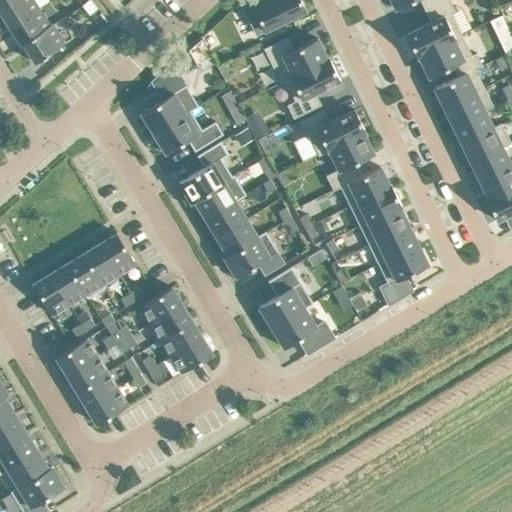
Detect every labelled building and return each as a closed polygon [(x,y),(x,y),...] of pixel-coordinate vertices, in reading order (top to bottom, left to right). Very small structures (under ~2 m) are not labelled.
[(34,0),(8,0),(0,5),(0,12),(9,26),(39,7),(34,0)] [(87,0),(82,5),(90,14),(98,8),(91,0),(87,0)] [(305,9),(300,0),(242,0),(240,2),(255,33),(305,9)] [(391,0),(395,8),(411,0),(419,0),(424,9),(443,0),(391,0)] [(455,12),(449,0),(443,0),(424,9),(430,22),(405,34),(415,56),(418,55),(460,34),(451,14),(455,12)] [(50,25),(39,7),(9,26),(20,44),(23,43),(50,25)] [(23,44),(35,62),(64,43),(53,25),(23,44)] [(511,35),(511,33),(499,39),(505,52),(511,44),(511,35)] [(460,34),(418,55),(428,76),(451,65),(457,77),(474,69),(481,65),(475,52),(470,54),(460,34)] [(326,58),(316,37),(293,48),(287,35),(262,47),(279,81),(283,79),(326,58)] [(501,55),(493,59),(498,69),(506,65),(501,55)] [(339,79),(328,57),(326,58),(283,79),(293,100),(289,102),(296,116),(320,104),(314,91),(339,79)] [(163,98),(141,111),(154,133),(190,110),(198,105),(185,84),(172,63),(152,81),(163,98)] [(457,77),(434,88),(443,106),(483,87),(474,69),(457,77)] [(511,92),(508,85),(500,89),(505,99),(511,95),(511,92)] [(483,87),(443,106),(452,125),(483,109),(491,105),(483,87)] [(239,106),(230,111),(237,123),(246,118),(239,106)] [(328,121),(322,108),(298,120),(304,134),(307,133),(316,153),(327,148),(361,131),(364,130),(353,109),(328,121)] [(483,109),(452,125),(460,143),(492,128),(483,109)] [(190,110),(154,133),(166,152),(188,139),(195,151),(222,134),(215,120),(201,129),(190,110)] [(492,128),(460,143),(469,161),(501,146),(509,142),(500,124),(492,128)] [(236,133),(242,144),(254,137),(247,126),(236,133)] [(372,153),(361,131),(327,148),(337,168),(324,174),(331,189),(338,186),(355,177),(349,164),(372,153)] [(204,166),(179,181),(190,200),(232,175),(221,158),(228,153),(220,141),(197,155),(204,166)] [(501,146),(469,161),(478,180),(510,164),(501,146)] [(511,169),(510,164),(478,180),(487,198),(511,185),(511,169)] [(388,186),(378,166),(355,177),(338,186),(348,205),(388,186)] [(262,183),(270,178),(264,169),(257,174),(262,183)] [(284,170),(276,174),(282,185),(289,181),(284,170)] [(234,175),(191,201),(191,202),(195,200),(205,217),(235,199),(245,193),(234,175)] [(270,178),(262,183),(268,192),(275,187),(270,178)] [(399,204),(390,185),(388,186),(348,205),(357,224),(397,205),(399,204)] [(511,185),(487,198),(485,199),(495,220),(511,211),(511,185)] [(235,199),(205,217),(217,236),(247,218),(236,200),(235,199)] [(407,224),(397,205),(357,224),(367,244),(407,224)] [(283,221),(290,216),(285,207),(277,212),(283,221)] [(311,223),(306,213),(298,217),(303,227),(311,223)] [(290,216),(283,221),(288,230),(296,225),(290,216)] [(247,218),(217,236),(227,253),(224,256),(225,257),(266,232),(265,230),(257,235),(247,218)] [(316,233),(311,223),(303,227),(308,237),(316,233)] [(416,244),(407,224),(367,244),(376,263),(416,244)] [(118,273),(135,262),(117,232),(99,242),(118,273)] [(266,232),(225,257),(236,276),(270,256),(278,251),(266,232)] [(337,247),(331,237),(323,242),(329,251),(337,247)] [(102,283),(118,273),(99,242),(83,252),(102,283)] [(426,264),(416,244),(376,263),(386,284),(379,287),(388,304),(410,289),(403,275),(426,264)] [(85,293),(102,283),(83,252),(67,262),(85,293)] [(69,303),(85,293),(67,262),(50,272),(69,303)] [(277,295),(259,306),(272,326),(304,306),(305,307),(313,302),(291,266),(268,280),(277,295)] [(347,278),(341,268),(333,272),(339,282),(347,278)] [(50,272),(33,283),(52,313),(69,303),(50,272)] [(352,287),(347,278),(339,282),(344,292),(352,287)] [(171,286),(141,304),(151,322),(182,303),(171,286)] [(139,287),(130,293),(135,300),(144,295),(139,287)] [(135,300),(130,293),(121,298),(126,306),(135,300)] [(151,322),(161,338),(192,319),(182,303),(151,322)] [(304,306),(272,326),(284,347),(299,338),(308,352),(333,336),(324,321),(316,326),(305,307),(304,306)] [(110,312),(101,318),(105,326),(114,320),(110,312)] [(90,317),(81,323),(85,330),(94,325),(90,317)] [(161,338),(171,354),(202,336),(192,319),(161,338)] [(85,330),(81,323),(72,328),(76,336),(85,330)] [(124,338),(132,333),(126,324),(118,329),(124,338)] [(118,329),(111,334),(116,343),(124,338),(118,329)] [(132,333),(124,338),(130,347),(137,342),(132,333)] [(171,354),(182,371),(212,353),(202,336),(171,354)] [(97,355),(86,337),(56,356),(66,373),(97,355)] [(124,338),(116,343),(122,352),(130,347),(124,338)] [(107,371),(97,355),(66,373),(76,390),(107,371)] [(147,369),(154,365),(149,355),(141,360),(147,369)] [(134,377),(141,372),(136,363),(128,368),(134,377)] [(154,365),(147,369),(152,378),(160,374),(154,365)] [(107,371),(76,390),(86,406),(117,387),(107,371)] [(141,372),(134,377),(139,386),(147,382),(141,372)] [(86,406),(97,423),(127,404),(117,387),(86,406)] [(0,421),(15,413),(4,395),(8,393),(7,392),(0,395),(0,421)] [(15,413),(0,421),(0,447),(26,431),(15,413)] [(0,473),(8,468),(38,450),(26,431),(0,447),(0,473)] [(38,450),(8,468),(19,486),(20,487),(53,467),(52,465),(48,467),(38,450)] [(19,486),(10,491),(23,511),(31,506),(64,485),(53,467),(20,487),(19,486)]
